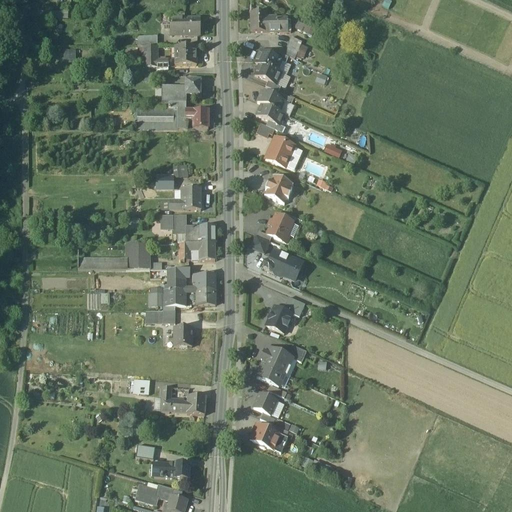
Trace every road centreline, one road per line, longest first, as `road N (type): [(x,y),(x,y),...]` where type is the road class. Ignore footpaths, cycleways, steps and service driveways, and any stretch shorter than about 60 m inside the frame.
road 1 (secondary): [(215,511),(230,308),(223,0)]
road 2 (unclassified): [(0,500),(20,396),(22,95)]
road 3 (track): [(511,394),(229,269)]
